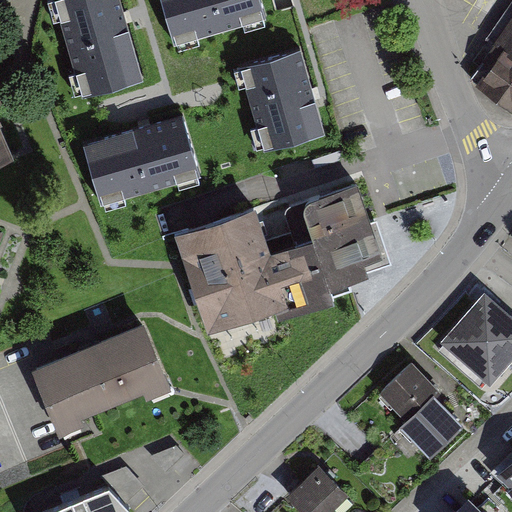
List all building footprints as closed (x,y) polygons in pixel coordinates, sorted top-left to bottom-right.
[(122,0),(56,0),(82,89),(143,72),(122,0)] [(267,20),(261,0),(163,0),(176,46),(267,20)] [(511,21),(473,79),(511,109),(511,21)] [(300,49),(239,66),(265,156),(326,139),(300,49)] [(197,182),(179,121),(89,146),(106,207),(197,182)] [(0,164),(13,159),(0,127),(0,164)] [(260,208),(175,236),(210,338),(383,279),(352,185),(312,199),(324,236),(275,252),(260,208)] [(511,358),(511,320),(486,297),(446,342),(491,382),(511,358)] [(144,328),(34,373),(61,437),(84,428),(81,420),(146,393),(148,400),(170,391),(144,328)] [(408,419),(435,393),(441,387),(414,359),(381,390),(408,419)] [(403,424),(432,454),(464,423),(435,393),(408,419),(403,424)] [(511,455),(497,469),(511,485),(511,455)] [(320,461),(287,492),(305,511),(328,511),(350,492),(320,461)] [(145,488),(127,468),(103,478),(109,486),(127,505),(145,488)] [(109,486),(43,511),(123,511),(129,507),(127,505),(109,486)]
